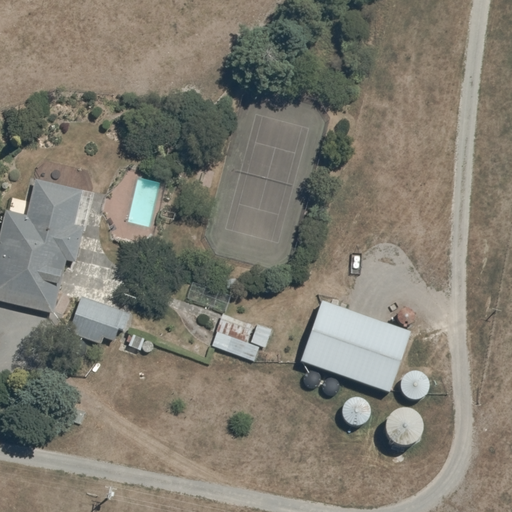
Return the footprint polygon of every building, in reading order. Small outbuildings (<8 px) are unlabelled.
[(97,194),(39,181),(34,201),(15,197),(11,213),(9,212),(0,250),(0,302),(58,316),(70,263),(80,265),(87,235),(88,235),(97,194)] [(157,337),(122,325),(126,315),(77,298),(65,334),(99,345),(101,340),(111,343),(112,341),(151,355),(157,337)] [(415,335),(322,301),(300,362),(393,396),(415,335)] [(249,325),(218,315),(208,347),(251,362),(256,347),(262,349),(269,330),(249,324),(249,325)] [(364,416),(365,412),(364,408),(362,404),(359,400),(355,398),(351,397),(347,398),(343,400),(339,403),(337,407),(336,411),(337,415),(339,419),(342,423),(345,425),(350,426),(354,425),(358,423),(361,420),(364,416)] [(419,439),(420,433),(420,427),(417,422),(413,417),(408,414),(402,413),(396,414),(391,416),(387,420),(384,425),(383,431),(383,437),(386,443),(390,447),(395,450),(401,451),(407,450),(412,448),(416,444),(419,439)]
